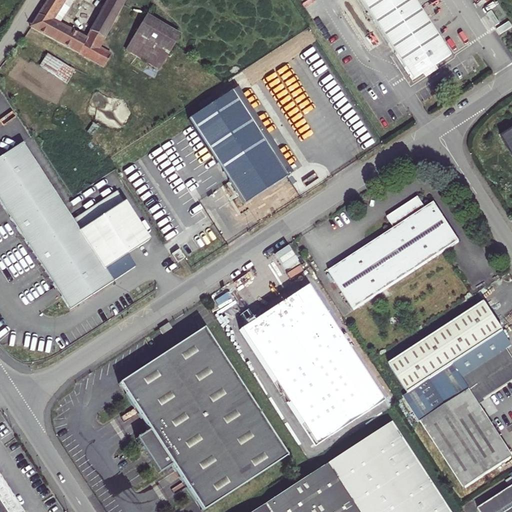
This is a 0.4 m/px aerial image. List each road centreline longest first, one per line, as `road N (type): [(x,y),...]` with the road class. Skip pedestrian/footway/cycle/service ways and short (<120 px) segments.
road 1 (unclassified): [(437,132),(16,404)]
road 2 (unclassified): [(437,132),(511,247)]
road 3 (unclassified): [(16,404),(86,511)]
